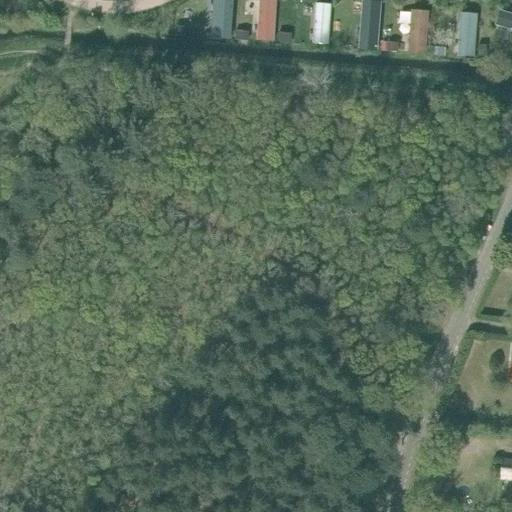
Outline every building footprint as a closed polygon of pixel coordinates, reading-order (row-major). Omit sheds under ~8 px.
[(228,0),(206,0),(205,29),(227,33),(228,0)] [(281,0),(277,0),(259,0),(256,42),(278,45),(281,0)] [(330,2),(311,0),(308,0),(306,44),(327,47),(330,2)] [(381,4),(359,2),(356,46),(378,49),(381,4)] [(511,11),(505,7),(496,19),(511,30),(511,11)] [(480,16),(459,13),(456,57),(477,61),(480,16)] [(430,15),(412,14),(410,52),(427,53),(430,15)] [(511,459),(502,459),(499,480),(511,481),(511,459)]
